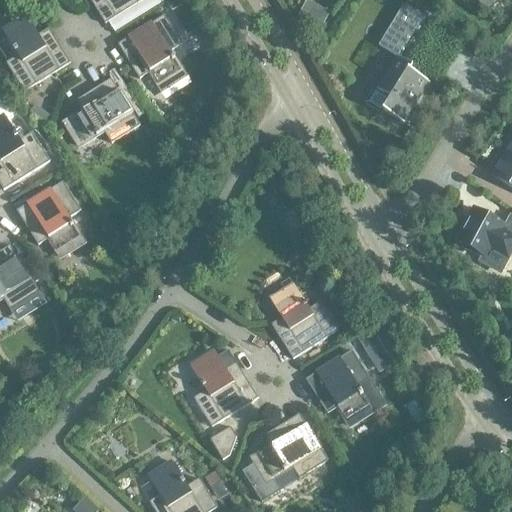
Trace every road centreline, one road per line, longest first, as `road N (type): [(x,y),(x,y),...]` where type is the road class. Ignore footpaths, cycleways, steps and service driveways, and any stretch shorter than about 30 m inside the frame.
road 1 (residential): [(172,288),(286,98)]
road 2 (residential): [(387,223),(511,46)]
road 3 (unclassified): [(492,399),(387,223)]
road 4 (unclassified): [(371,245),(477,420)]
road 5 (residential): [(49,447),(172,288)]
road 6 (unclassified): [(387,223),(297,76)]
road 7 (unclassified): [(286,98),(371,245)]
road 8 (residential): [(292,402),(259,347),(172,288)]
